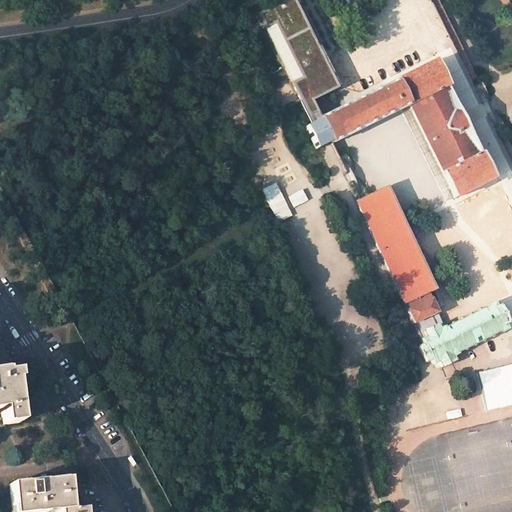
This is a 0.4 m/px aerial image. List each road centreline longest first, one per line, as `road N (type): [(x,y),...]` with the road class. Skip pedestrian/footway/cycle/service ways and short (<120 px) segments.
road 1 (unclassified): [(140,511),(0,291)]
road 2 (unclassified): [(190,0),(158,13),(0,36)]
road 3 (residential): [(474,115),(441,51),(379,25)]
